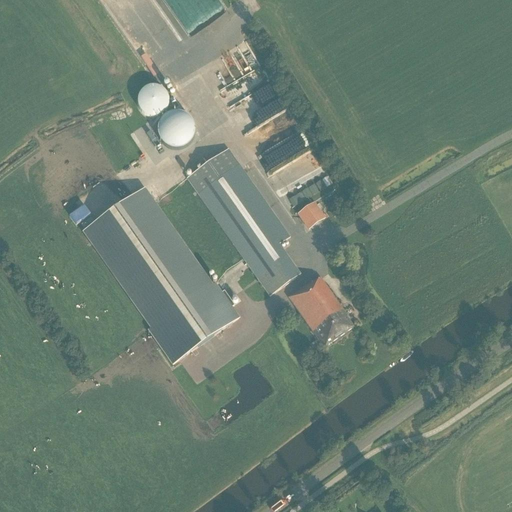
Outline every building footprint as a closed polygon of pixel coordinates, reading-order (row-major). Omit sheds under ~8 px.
[(234,126),(276,102),(277,99),(269,85),(262,73),(245,72),(258,65),(250,50),(204,75),(209,84),(209,80),(211,84),(225,85),(225,80),(224,79),(224,77),(236,77),(238,76),(245,76),(244,90),(246,93),(256,94),(246,100),(246,105),(238,105),(226,111),(234,126)] [(138,100),(138,103),(138,106),(139,109),(140,111),(141,112),(142,114),(144,116),(146,117),(148,118),(150,118),(152,119),(153,119),(155,119),(157,118),(158,118),(160,118),(161,117),(163,116),(165,114),(167,112),(167,110),(168,109),(169,108),(169,106),(169,105),(169,104),(169,102),(169,100),(169,99),(168,97),(167,95),(166,93),(165,92),(163,91),(161,89),(159,88),(157,88),(156,87),(154,87),(153,87),(152,87),(151,87),(149,88),(147,88),(147,89),(146,89),(143,91),(142,92),(141,94),(140,94),(139,97),(138,100)] [(150,132),(146,135),(160,155),(164,152),(160,147),(163,145),(164,146),(167,149),(170,150),(173,151),(177,151),(181,150),(185,149),(188,147),(191,145),(193,141),(194,137),(195,134),(195,130),(194,128),(193,125),(192,123),(191,121),(189,119),(186,117),(184,116),(181,115),(179,114),(177,114),(175,114),(174,114),(171,115),(168,116),(165,118),(162,120),(161,122),(159,125),(158,128),(158,131),(158,135),(159,138),(160,141),(161,142),(162,144),(159,146),(150,132)] [(244,137),(246,152),(263,149),(260,135),(244,137)] [(290,239),(254,187),(228,151),(187,180),(257,280),(257,279),(270,298),(300,277),(287,259),(279,247),(290,239)] [(128,176),(140,172),(137,165),(126,170),(128,176)] [(145,190),(82,234),(151,330),(148,332),(172,367),(240,320),(232,309),(235,307),(224,292),(222,294),(216,285),(213,286),(145,190)] [(79,198),(69,206),(73,211),(83,203),(79,198)] [(314,205),(298,216),(309,232),(325,221),(314,205)] [(385,237),(375,220),(359,229),(369,247),(385,237)] [(312,283),(305,288),(289,299),(324,349),(331,344),(353,329),(346,319),(347,318),(320,279),(313,285),(312,283)]
